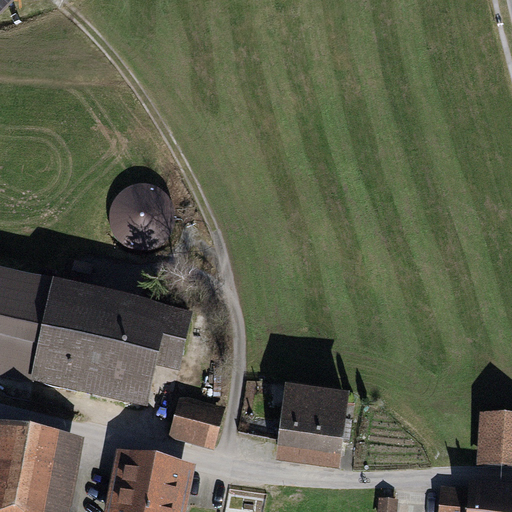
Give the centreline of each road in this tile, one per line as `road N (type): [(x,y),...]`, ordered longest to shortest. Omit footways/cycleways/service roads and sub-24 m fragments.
road 1 (unclassified): [(0,410),(250,473),(511,479)]
road 2 (track): [(58,0),(130,77),(170,140),(214,230),(230,288)]
road 3 (track): [(230,288),(238,377),(221,467)]
